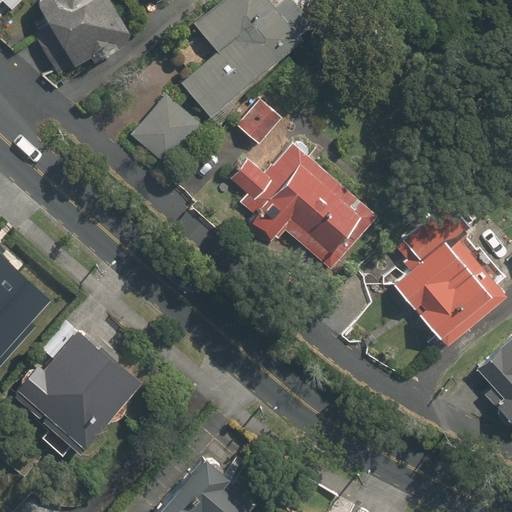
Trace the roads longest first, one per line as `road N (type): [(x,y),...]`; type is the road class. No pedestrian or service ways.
road 1 (secondary): [(497,511),(332,423),(0,131)]
road 2 (unknown): [(431,408),(511,312)]
